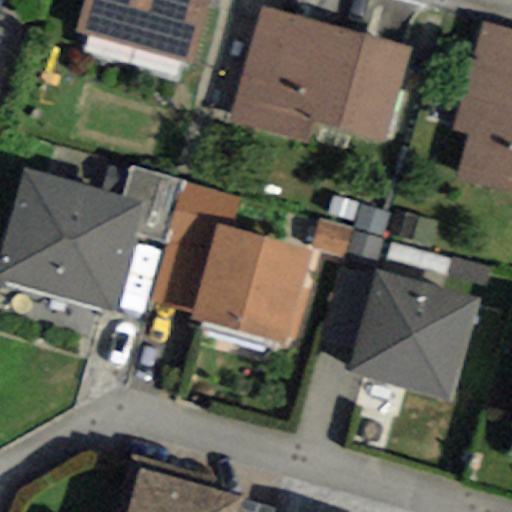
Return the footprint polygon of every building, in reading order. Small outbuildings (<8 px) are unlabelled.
[(84,0),(75,34),(192,65),(209,0),(84,0)] [(363,35),(260,8),(229,124),(306,144),(312,120),(339,127),(363,35)] [(511,32),(482,24),(452,129),(468,134),(455,179),(511,195),(511,32)] [(363,35),(339,127),(385,140),(409,47),(363,35)] [(109,167),(102,192),(143,203),(134,235),(165,243),(182,182),(129,168),(128,173),(109,167)] [(102,192),(22,170),(0,249),(0,283),(113,314),(134,235),(143,203),(102,192)] [(239,197),(182,182),(165,243),(150,302),(192,313),(214,225),(231,229),(239,197)] [(343,258),(351,229),(317,220),(310,249),(343,258)] [(287,344),(311,252),(214,225),(192,313),(190,318),(287,344)] [(366,294),(381,240),(353,233),(339,287),(366,294)] [(480,300),(376,271),(347,375),(451,403),(480,300)] [(235,511),(239,500),(240,497),(211,488),(214,478),(132,455),(115,511),(235,511)] [(274,511),(275,510),(239,500),(235,511),(274,511)]
